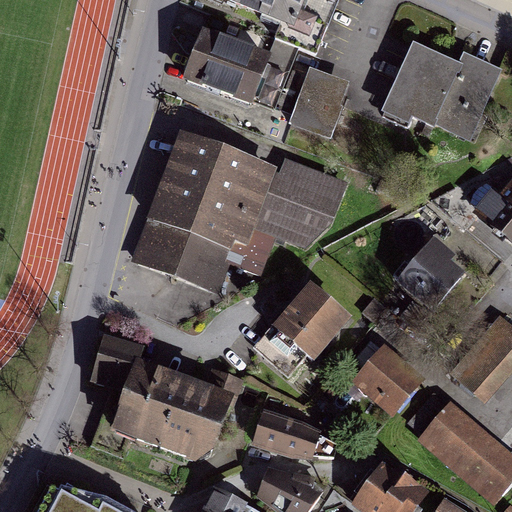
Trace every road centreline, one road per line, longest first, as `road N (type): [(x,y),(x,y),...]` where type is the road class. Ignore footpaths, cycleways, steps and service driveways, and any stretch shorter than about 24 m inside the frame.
road 1 (residential): [(43,459),(163,0)]
road 2 (unknown): [(85,298),(204,349),(270,294)]
road 3 (residential): [(176,511),(43,459)]
